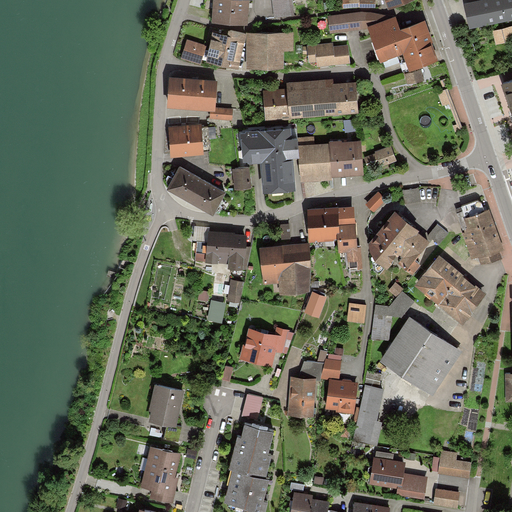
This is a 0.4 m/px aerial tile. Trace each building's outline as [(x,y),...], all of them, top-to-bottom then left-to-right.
[(244,23),(245,0),(217,0),(216,20),(244,23)] [(291,0),(275,0),(277,16),(293,14),(291,0)] [(511,0),(489,0),(467,5),(471,25),(511,16),(511,0)] [(361,12),(331,15),(331,30),(363,27),(363,26),(371,26),(390,19),(389,15),(372,12),(361,12)] [(397,24),(393,24),(391,19),(390,19),(371,26),(382,57),(407,50),(410,46),(430,40),(422,22),(399,29),(397,24)] [(509,28),(497,31),(499,40),(511,38),(509,28)] [(229,36),(219,33),(214,51),(211,64),(236,69),(243,39),(245,40),(246,34),(230,30),(229,36)] [(281,33),(255,33),(255,66),(281,66),(281,33)] [(436,58),(430,40),(410,46),(407,50),(409,58),(408,60),(411,68),(436,58)] [(205,45),(187,41),(183,57),(211,64),(214,51),(204,49),(205,45)] [(331,44),(309,46),(311,60),(319,59),(319,64),(349,62),(348,47),(332,48),(331,44)] [(420,70),(407,73),(410,82),(422,79),(420,70)] [(216,82),(171,78),(169,104),(214,107),(216,82)] [(289,91),(290,113),(357,108),(356,86),(289,91)] [(289,91),(265,93),(266,115),(290,113),(289,91)] [(233,109),(212,107),(211,117),(232,119),(233,109)] [(208,127),(170,130),(172,153),(210,150),(208,127)] [(249,159),(262,158),(265,185),(293,182),(291,160),(291,155),(299,155),(298,148),(297,137),(291,138),(290,128),(247,131),(249,159)] [(313,138),(300,138),(300,147),(314,147),(313,138)] [(330,141),(331,145),(333,171),(363,169),(361,141),(342,143),(342,140),(330,141)] [(300,147),(298,148),(299,155),(299,159),(301,174),(333,171),(331,145),(314,147),(300,147)] [(392,147),(363,158),(367,169),(396,158),(392,147)] [(224,191),(181,166),(169,187),(212,212),(224,191)] [(248,166),(235,167),(238,188),(250,187),(248,166)] [(419,187),(403,189),(405,204),(421,202),(419,187)] [(376,194),(365,204),(371,211),(382,200),(376,194)] [(470,227),(471,232),(493,225),(488,209),(484,211),(483,203),(478,199),(462,205),(464,210),(458,213),(463,227),(470,227)] [(310,237),(329,236),(329,224),(344,224),(353,223),(352,207),(309,209),(310,237)] [(428,243),(396,215),(386,226),(404,241),(398,250),(404,254),(399,260),(412,272),(420,264),(414,259),(428,243)] [(344,224),(329,224),(329,236),(338,235),(339,248),(347,247),(354,247),(354,246),(353,223),(344,224)] [(449,233),(438,223),(428,235),(440,244),(449,233)] [(290,224),(280,224),(281,239),(290,239),(290,224)] [(464,234),(472,257),(482,263),(502,258),(498,250),(502,249),(493,225),(471,232),(464,234)] [(404,241),(386,226),(378,235),(376,234),(369,242),(370,248),(388,262),(398,250),(404,241)] [(241,267),(249,267),(250,252),(245,252),(246,235),(209,233),(209,241),(197,240),(196,252),(207,252),(207,261),(218,261),(219,254),(233,254),(232,263),(241,263),(241,267)] [(310,246),(282,249),(284,277),(284,291),(311,287),(311,268),(310,246)] [(354,247),(347,247),(347,259),(360,259),(359,247),(354,247)] [(284,277),(282,249),(262,250),(265,281),(277,280),(276,276),(284,277)] [(485,293),(439,256),(428,270),(429,271),(420,282),(463,318),(466,314),(467,315),(469,312),(471,310),(485,293)] [(227,277),(220,275),(217,291),(223,292),(227,277)] [(390,306),(377,303),(375,312),(401,316),(414,300),(403,290),(390,306)] [(366,305),(351,303),(349,319),(364,321),(366,305)] [(458,349),(412,317),(384,358),(433,392),(446,373),(442,371),(458,349)] [(278,336),(251,329),(246,345),(250,346),(247,356),(271,362),(276,345),(278,336)] [(294,332),(279,329),(278,336),(276,345),(283,346),(282,350),(289,352),(294,332)] [(307,370),(307,360),(305,360),(297,378),(314,379),(321,380),(322,378),(317,378),(318,371),(307,370)] [(326,362),(307,360),(307,370),(318,371),(317,378),(322,378),(322,370),(326,362)] [(233,368),(226,367),(223,377),(230,379),(233,368)] [(383,373),(367,370),(364,385),(365,385),(379,388),(383,373)] [(297,378),(293,378),(293,386),(291,388),(290,391),(291,394),(292,396),(291,410),(304,411),(304,405),(313,406),(314,379),(297,378)] [(357,383),(331,380),(330,390),(329,390),(327,406),(338,407),(338,406),(353,408),(357,383)] [(183,390),(161,385),(158,398),(156,398),(151,418),(167,422),(175,424),(183,390)] [(379,388),(365,385),(353,436),(371,441),(384,390),(379,388)] [(263,397),(249,393),(244,414),(258,418),(263,397)] [(175,424),(167,422),(164,437),(178,440),(182,426),(175,424)] [(273,430),(245,422),(242,436),(238,435),(235,445),(233,450),(235,451),(231,466),(235,468),(232,477),(230,483),(234,484),(229,500),(245,505),(243,511),(264,511),(268,500),(263,498),(269,477),(265,476),(271,454),(267,452),(273,430)] [(179,453),(152,446),(149,457),(152,458),(146,483),(154,485),(170,489),(179,453)] [(471,461),(442,457),(440,472),(469,476),(471,461)] [(404,463),(375,458),(375,463),(372,464),(369,466),(368,469),(371,472),(370,482),(377,483),(378,480),(402,485),(403,474),(404,463)] [(426,478),(403,474),(402,485),(400,493),(423,496),(426,478)] [(170,489),(154,485),(151,495),(171,500),(174,490),(170,489)] [(460,491),(436,487),(434,502),(457,506),(460,491)] [(308,511),(312,496),(294,493),(291,511),(308,511)] [(328,511),(330,500),(312,496),(308,511),(328,511)]
